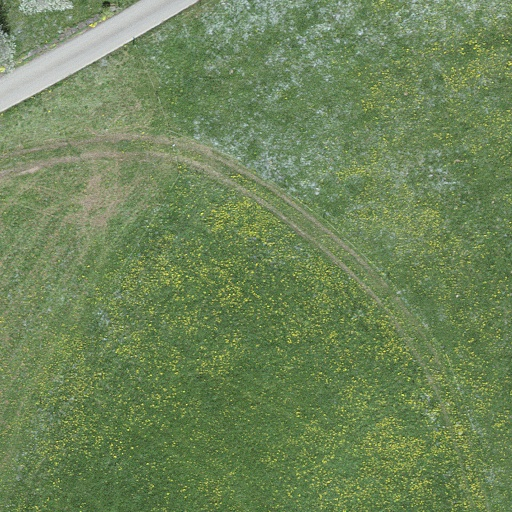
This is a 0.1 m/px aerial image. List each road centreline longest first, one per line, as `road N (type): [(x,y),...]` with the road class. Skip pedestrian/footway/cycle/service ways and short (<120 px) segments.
road 1 (track): [(0,161),(120,142),(179,145),(233,169),(324,236),(397,312),(438,372),(484,511)]
road 2 (track): [(171,0),(0,93)]
